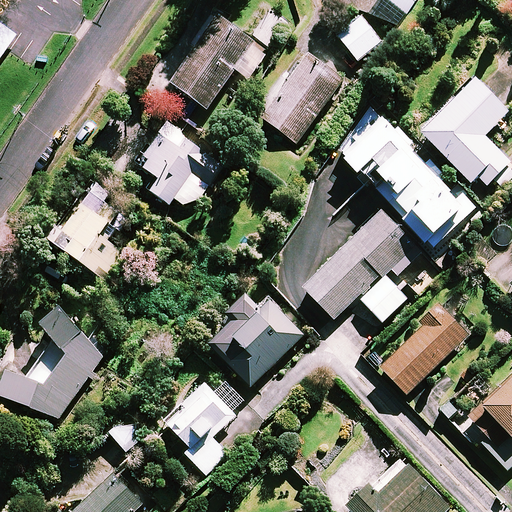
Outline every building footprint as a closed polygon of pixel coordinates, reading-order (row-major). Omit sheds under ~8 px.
[(384,0),(384,1),(407,16),(416,0),(384,0)] [(268,52),(216,17),(195,48),(199,51),(174,88),(209,112),(236,71),(249,80),(268,52)] [(381,43),(359,17),(337,37),(359,62),(381,43)] [(0,108),(39,52),(0,25),(0,108)] [(341,86),(307,61),(263,120),(297,145),(341,86)] [(497,197),(511,181),(511,161),(510,164),(485,140),(509,115),(476,84),(424,138),(472,185),(479,179),(497,197)] [(439,181),(445,175),(431,160),(425,166),(409,149),(413,146),(397,129),(394,132),(384,122),(374,132),(370,128),(355,141),(359,145),(343,160),(360,178),(363,175),(406,221),(403,223),(431,253),(476,211),(460,193),(455,198),(439,181)] [(195,208),(223,168),(185,142),(188,137),(169,125),(140,167),(160,181),(152,194),(172,208),(180,197),(195,208)] [(124,212),(94,191),(55,246),(106,282),(125,256),(103,241),(124,212)] [(335,322),(380,278),(383,281),(392,271),(398,278),(421,255),(382,215),(304,290),(335,322)] [(488,280),(511,258),(511,256),(505,248),(480,270),(488,280)] [(304,337),(269,302),(233,338),(244,349),(228,365),(252,389),(304,337)] [(9,373),(2,398),(59,422),(103,360),(61,309),(44,333),(55,341),(28,380),(9,373)] [(446,318),(438,309),(422,325),(425,328),(382,371),(408,397),(469,336),(449,316),(446,318)] [(214,440),(247,407),(226,386),(220,391),(208,379),(165,423),(193,451),(187,457),(207,477),(229,455),(214,440)] [(511,381),(471,420),(489,440),(483,446),(508,472),(511,468),(511,381)] [(123,424),(110,432),(125,453),(137,445),(123,424)] [(448,511),(451,509),(410,467),(380,496),(371,487),(348,508),(352,511),(448,511)] [(137,511),(146,504),(118,475),(80,511),(137,511)]
